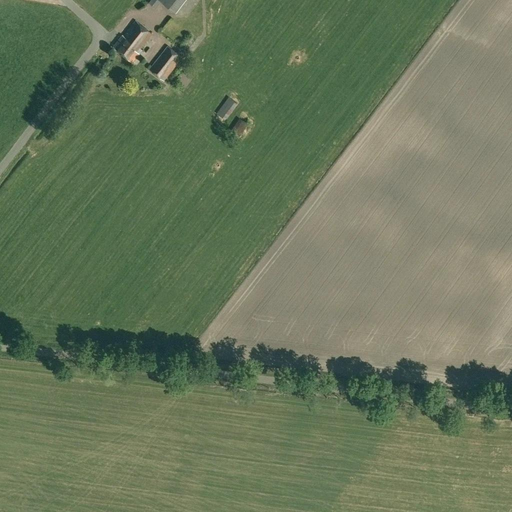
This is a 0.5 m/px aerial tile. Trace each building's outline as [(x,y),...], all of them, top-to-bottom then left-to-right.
[(165,4),(176,13),(186,0),(151,0),(149,2),(156,7),(161,0),(165,4)] [(113,46),(133,62),(142,50),(140,48),(152,34),(136,21),(124,36),(123,35),(113,46)] [(149,69),(164,81),(182,57),(168,46),(149,69)] [(197,62),(192,67),(199,74),(204,69),(197,62)] [(217,113),(226,120),(238,104),(229,96),(217,113)] [(231,130),(241,136),(248,124),(239,118),(231,130)]
